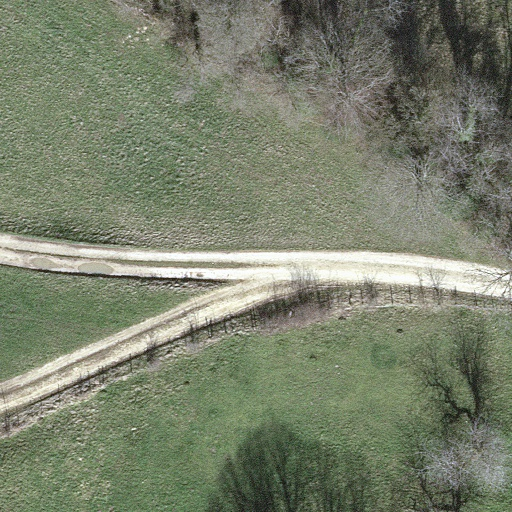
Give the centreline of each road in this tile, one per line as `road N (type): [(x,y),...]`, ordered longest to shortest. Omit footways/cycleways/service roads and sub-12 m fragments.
road 1 (track): [(0,234),(511,267)]
road 2 (track): [(0,399),(131,356),(349,261)]
